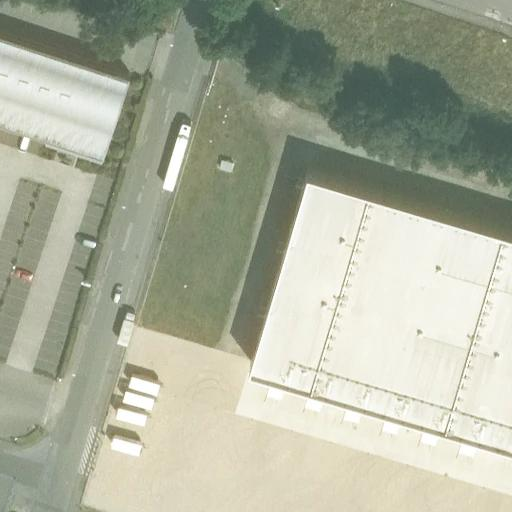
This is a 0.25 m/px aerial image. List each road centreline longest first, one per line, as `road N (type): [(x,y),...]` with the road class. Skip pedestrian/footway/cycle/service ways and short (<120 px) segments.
road 1 (unclassified): [(54,511),(207,0)]
road 2 (unknown): [(0,17),(184,77)]
